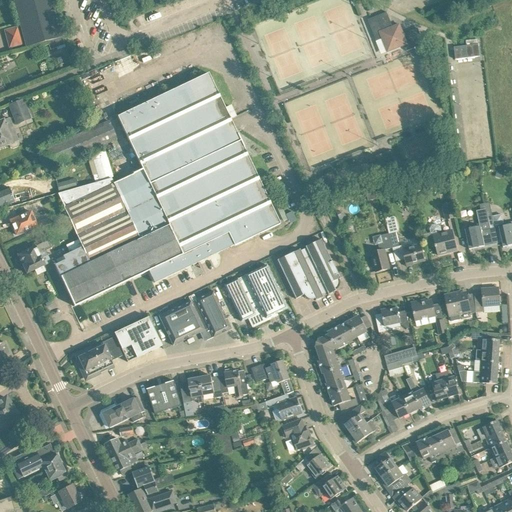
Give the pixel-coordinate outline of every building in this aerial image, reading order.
[(13,0),(26,47),(47,41),(61,37),(50,0),(13,0)] [(94,0),(78,0),(87,25),(102,21),(94,0)] [(368,20),(376,40),(382,37),(388,52),(404,45),(407,51),(424,44),(418,29),(403,34),(399,24),(393,27),(387,12),(368,20)] [(4,30),(9,48),(22,45),(17,26),(4,30)] [(62,37),(61,37),(47,41),(50,50),(64,44),(62,37)] [(478,40),(466,41),(466,46),(454,47),(455,59),(480,56),(478,40)] [(55,265),(61,277),(74,306),(148,271),(154,283),(234,245),(234,246),(280,224),(243,148),(244,147),(238,134),(237,134),(214,86),(208,73),(117,117),(142,170),(113,184),(111,179),(58,194),(69,217),(79,239),(66,246),(69,253),(63,256),(56,260),(58,264),(55,265)] [(22,115),(28,112),(23,100),(9,105),(16,125),(24,121),(22,115)] [(0,147),(3,146),(4,148),(9,145),(10,148),(13,149),(18,147),(19,144),(18,140),(14,131),(8,133),(6,128),(12,125),(9,119),(0,122),(0,147)] [(38,151),(46,170),(116,140),(108,121),(65,140),(65,139),(38,151)] [(370,159),(375,171),(395,163),(390,151),(370,159)] [(75,178),(57,184),(59,193),(77,187),(75,178)] [(8,187),(0,190),(0,207),(7,205),(14,202),(16,203),(28,201),(26,183),(8,187)] [(377,198),(375,192),(366,194),(368,200),(377,198)] [(31,208),(38,220),(47,215),(40,202),(31,208)] [(485,203),(493,244),(502,243),(503,247),(508,246),(509,249),(511,248),(511,224),(511,225),(511,222),(503,224),(502,215),(493,217),(490,202),(485,203)] [(443,205),(446,220),(455,218),(451,203),(443,205)] [(493,244),(485,203),(480,204),(481,210),(477,211),(480,226),(465,230),(467,240),(469,250),(475,248),(475,251),(485,249),(484,246),(493,244)] [(15,222),(11,224),(16,235),(37,226),(30,212),(14,219),(15,222)] [(386,219),(389,234),(393,248),(399,246),(396,232),(398,231),(399,229),(396,218),(394,217),(390,218),(386,219)] [(424,234),(427,244),(435,242),(436,245),(435,246),(435,248),(436,247),(438,256),(450,253),(450,251),(457,249),(452,230),(442,232),(440,226),(436,224),(432,225),(430,229),(430,233),(424,234)] [(393,248),(389,234),(381,236),(381,237),(377,238),(378,244),(380,251),(371,253),(376,272),(390,269),(385,250),(393,248)] [(277,260),(291,290),(295,299),(303,295),(305,298),(308,299),(311,300),(314,299),(315,301),(322,297),(321,295),(327,293),(328,295),(335,291),(335,290),(337,288),(339,286),(340,282),(339,279),(340,279),(321,239),(305,247),(306,248),(300,251),(299,249),(277,260)] [(26,274),(35,270),(37,275),(45,271),(43,266),(44,265),(40,258),(47,254),(45,250),(51,247),(48,240),(35,246),(17,255),(26,274)] [(402,249),(406,265),(412,263),(412,264),(425,261),(421,244),(402,249)] [(270,319),(269,317),(287,309),(266,265),(224,286),(241,322),(248,318),(253,327),(263,322),(262,321),(265,319),(266,321),(270,319)] [(482,289),(482,293),(474,294),(475,304),(474,304),(476,313),(479,312),(484,312),(484,307),(500,306),(499,288),(482,289)] [(195,300),(191,302),(190,301),(159,316),(173,346),(200,333),(203,339),(207,340),(213,337),(213,338),(231,329),(213,291),(195,300)] [(454,293),(446,295),(448,305),(450,316),(451,322),(460,320),(459,314),(460,314),(470,312),(470,314),(476,313),(474,304),(469,305),(466,292),(455,295),(454,293)] [(411,303),(414,313),(415,321),(435,316),(434,310),(432,301),(421,303),(420,301),(411,303)] [(376,319),(379,333),(391,330),(390,325),(400,323),(401,325),(407,329),(409,328),(405,311),(398,312),(398,308),(388,311),(387,309),(381,310),(382,317),(376,319)] [(360,316),(349,321),(357,337),(368,332),(366,329),(372,326),(371,324),(366,316),(361,318),(360,316)] [(148,317),(114,333),(127,362),(162,346),(148,317)] [(436,322),(439,334),(446,333),(443,320),(436,322)] [(349,321),(339,326),(348,344),(349,344),(348,342),(357,337),(349,321)] [(328,333),(334,345),(337,350),(348,344),(339,326),(328,333)] [(483,339),(482,350),(499,351),(500,340),(499,340),(499,335),(480,332),(479,339),(483,339)] [(316,347),(317,351),(334,345),(328,333),(327,333),(329,335),(319,340),(318,340),(315,347),(316,347)] [(102,343),(75,356),(76,359),(77,359),(86,378),(86,379),(87,379),(87,378),(95,374),(96,372),(99,371),(100,373),(107,370),(107,369),(114,366),(111,361),(122,356),(122,355),(113,337),(102,343)] [(0,364),(13,359),(5,342),(0,344),(0,364)] [(318,361),(318,362),(337,355),(335,355),(333,350),(336,349),(336,350),(337,350),(334,345),(317,351),(321,360),(318,361)] [(416,348),(385,357),(387,365),(397,362),(401,361),(412,358),(418,356),(416,348)] [(477,350),(476,361),(481,361),(499,362),(499,351),(482,350),(477,350)] [(318,362),(322,374),(341,367),(337,355),(318,362)] [(270,378),(272,383),(277,381),(278,384),(281,382),(285,395),(294,392),(283,361),(274,364),(275,365),(266,369),(265,364),(251,369),(257,383),(270,378)] [(387,365),(388,371),(403,367),(401,361),(397,362),(387,365)] [(481,361),(480,372),(498,373),(499,362),(481,361)] [(326,384),(326,385),(345,378),(341,367),(322,374),(323,374),(324,374),(328,384),(326,384)] [(229,393),(228,387),(234,386),(236,397),(243,396),(243,395),(249,394),(247,381),(245,371),(239,372),(238,371),(232,372),(231,370),(226,371),(226,373),(224,373),(226,383),(221,384),(222,389),(223,394),(229,393)] [(447,371),(440,373),(443,380),(449,397),(460,394),(455,377),(449,378),(447,371)] [(498,373),(480,372),(480,383),(497,384),(498,373)] [(443,380),(440,373),(436,374),(438,382),(432,383),(437,401),(449,397),(443,380)] [(207,375),(199,376),(203,396),(214,393),(215,398),(223,396),(222,394),(221,389),(221,384),(213,386),(211,378),(211,376),(208,376),(207,375)] [(183,397),(183,399),(184,403),(193,401),(192,398),(198,397),(198,400),(199,403),(204,402),(202,396),(203,396),(199,376),(191,378),(192,379),(188,380),(189,386),(181,388),(183,397)] [(412,393),(421,411),(432,406),(427,397),(424,389),(418,392),(411,377),(406,380),(412,393)] [(326,385),(330,395),(347,389),(343,379),(345,379),(345,378),(326,385)] [(156,389),(155,388),(156,387),(155,387),(147,390),(155,414),(182,405),(174,381),(166,384),(167,384),(167,385),(156,389)] [(357,393),(364,391),(362,384),(355,386),(357,393)] [(347,389),(330,395),(334,406),(339,405),(341,410),(358,404),(356,399),(351,400),(347,389)] [(380,392),(390,412),(395,410),(399,419),(410,414),(402,397),(392,402),(391,401),(390,401),(388,397),(389,396),(386,390),(380,392)] [(412,393),(402,397),(410,414),(420,409),(421,411),(412,393)] [(138,397),(103,414),(110,428),(131,418),(134,423),(144,417),(142,413),(145,411),(142,406),(138,397)] [(274,410),(272,411),(276,422),(282,420),(293,417),(302,413),(297,398),(283,403),(281,397),(272,400),(265,402),(267,409),(273,407),(274,410)] [(8,424),(8,421),(18,415),(6,398),(0,401),(0,427),(1,426),(5,426),(8,424)] [(347,428),(351,434),(367,423),(360,414),(365,411),(361,405),(347,415),(339,421),(345,429),(347,428)] [(395,424),(390,412),(385,415),(390,426),(395,424)] [(226,415),(217,417),(218,424),(227,423),(226,415)] [(286,438),(291,436),(296,449),(303,447),(312,443),(306,427),(305,428),(302,420),(292,423),(282,427),(286,438)] [(367,423),(351,434),(355,439),(353,441),(356,444),(377,430),(371,421),(371,420),(367,423)] [(482,429),(477,430),(482,440),(486,438),(502,431),(497,421),(481,428),(482,429)] [(120,430),(121,437),(134,434),(132,427),(120,430)] [(462,446),(461,445),(457,436),(452,438),(449,430),(438,435),(445,451),(455,447),(458,453),(464,450),(462,446)] [(486,438),(490,448),(506,441),(502,431),(486,438)] [(221,455),(233,452),(229,432),(206,436),(207,444),(223,441),(224,450),(220,451),(221,455)] [(445,451),(438,435),(428,440),(427,438),(435,456),(445,451)] [(105,445),(111,458),(125,452),(141,444),(138,439),(129,443),(128,440),(121,444),(118,438),(113,441),(111,436),(103,440),(105,444),(105,445)] [(245,447),(255,443),(253,437),(243,441),(245,447)] [(427,438),(416,443),(424,459),(430,457),(432,463),(437,460),(435,456),(427,438)] [(0,447),(0,458),(16,447),(11,439),(0,447)] [(490,448),(495,458),(511,451),(506,441),(490,448)] [(16,463),(11,465),(20,483),(24,481),(23,477),(43,467),(50,481),(57,477),(65,473),(62,466),(56,454),(55,454),(49,444),(35,450),(34,447),(13,457),(16,463)] [(131,464),(138,461),(135,457),(134,454),(143,450),(141,444),(125,452),(111,458),(118,472),(131,465),(131,464)] [(511,453),(511,451),(495,458),(499,468),(511,462),(511,453)] [(378,472),(382,478),(397,467),(391,458),(390,458),(386,452),(376,459),(380,466),(374,470),(376,474),(378,472)] [(414,452),(407,455),(410,461),(417,458),(414,452)] [(296,467),(301,472),(306,467),(316,478),(330,467),(321,455),(311,463),(306,458),(299,465),(296,467)] [(133,473),(138,488),(144,486),(148,495),(159,491),(150,467),(133,473)] [(391,485),(397,494),(405,487),(408,485),(408,484),(412,482),(406,474),(403,476),(397,467),(382,478),(386,484),(384,485),(386,488),(391,485)] [(289,473),(280,482),(285,487),(294,478),(289,473)] [(168,483),(174,481),(172,475),(165,477),(168,483)] [(323,479),(312,486),(318,495),(324,491),(330,500),(338,494),(346,488),(338,476),(327,484),(323,479)] [(462,482),(464,486),(478,481),(476,476),(462,482)] [(501,478),(491,483),(493,487),(503,482),(501,478)] [(266,489),(264,480),(253,483),(255,492),(266,489)] [(454,485),(446,487),(448,491),(456,489),(462,487),(460,482),(454,485)] [(405,487),(397,494),(394,497),(393,496),(393,497),(397,503),(399,501),(407,511),(415,505),(423,498),(413,488),(408,493),(406,490),(410,487),(408,485),(405,487)] [(50,495),(50,497),(54,504),(61,501),(66,509),(80,502),(79,500),(81,497),(78,493),(76,493),(72,486),(59,492),(60,492),(57,494),(55,492),(50,495)] [(448,491),(446,487),(439,490),(433,493),(435,497),(440,494),(448,491)] [(33,494),(36,501),(50,494),(47,488),(33,494)] [(129,495),(136,511),(150,511),(153,511),(177,503),(173,491),(147,500),(142,489),(138,491),(129,495)] [(450,495),(450,491),(446,492),(446,495),(448,509),(448,511),(461,511),(461,510),(454,510),(453,494),(450,495)] [(0,511),(14,511),(19,509),(16,497),(11,499),(10,498),(0,501),(0,511)] [(334,503),(333,504),(337,510),(337,511),(362,511),(353,498),(346,503),(343,498),(334,503)] [(511,511),(511,499),(502,503),(506,511),(511,511)] [(432,511),(430,509),(431,509),(426,503),(415,511),(432,511)] [(506,511),(502,503),(492,508),(493,511),(506,511)]
